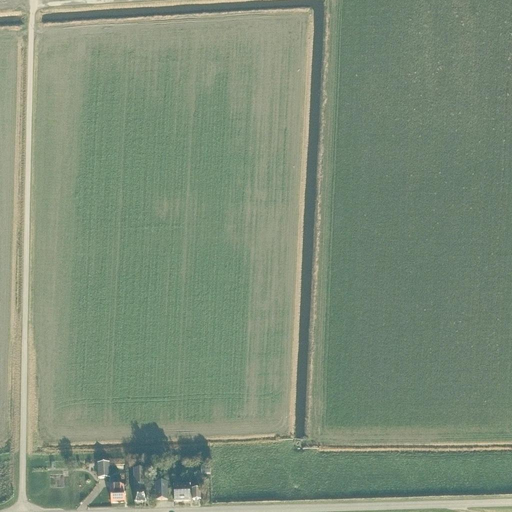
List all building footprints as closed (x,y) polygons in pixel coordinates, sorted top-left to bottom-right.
[(110,479),(109,464),(97,465),(97,480),(110,479)] [(134,504),(146,503),(145,470),(133,471),(134,504)] [(155,485),(155,501),(167,501),(167,485),(155,485)] [(173,503),(190,502),(189,487),(173,488),(173,503)] [(110,504),(124,504),(123,488),(110,488),(110,504)] [(192,501),(200,501),(200,491),(191,491),(192,501)]
